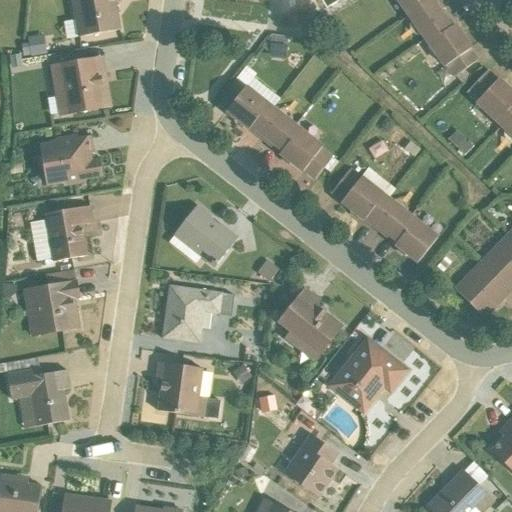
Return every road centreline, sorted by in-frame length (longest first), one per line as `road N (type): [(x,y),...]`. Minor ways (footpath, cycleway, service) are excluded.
road 1 (residential): [(473,355),(266,203),(176,126)]
road 2 (residential): [(105,453),(146,175),(176,126)]
road 3 (residential): [(369,511),(462,402),(473,355)]
road 4 (residential): [(176,126),(165,110),(175,0)]
